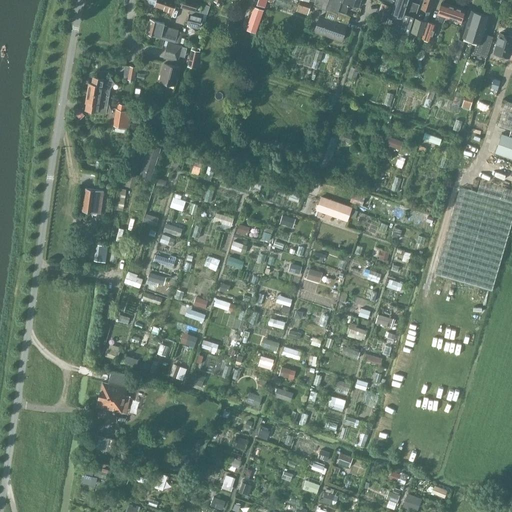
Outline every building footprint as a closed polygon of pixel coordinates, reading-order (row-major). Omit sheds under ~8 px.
[(147,0),(149,3),(155,5),(155,6),(168,10),(166,15),(172,17),(177,0),(176,0),(147,0)] [(204,13),(207,14),(210,6),(204,4),(203,3),(201,2),(198,1),(195,0),(183,0),(181,7),(190,9),(195,11),(204,13)] [(266,0),(258,0),(256,5),(259,6),(258,9),(263,11),(266,0)] [(315,0),(314,4),(337,12),(341,0),(315,0)] [(349,4),(359,7),(361,0),(342,0),(342,2),(340,10),(346,12),(349,4)] [(406,12),(409,0),(397,0),(397,2),(395,8),(406,12)] [(427,15),(429,16),(434,0),(424,0),(421,9),(428,11),(427,15)] [(444,16),(461,22),(465,10),(442,2),(436,20),(442,22),(444,16)] [(382,3),(380,9),(383,10),(381,16),(388,18),(392,6),(382,3)] [(203,17),(204,13),(195,11),(190,9),(187,24),(186,24),(187,24),(200,27),(202,22),(203,21),(202,21),(203,17)] [(328,10),(325,18),(347,26),(350,17),(338,12),(337,14),(328,10)] [(473,11),(472,11),(463,37),(473,40),(482,14),(473,11)] [(414,17),(405,14),(399,30),(409,34),(414,17)] [(491,17),(482,14),(473,40),(478,42),(476,48),(480,49),(478,55),(486,57),(492,38),(488,37),(485,36),(491,17)] [(325,18),(320,16),(315,31),(341,40),(347,26),(325,18)] [(426,22),(415,18),(411,32),(422,35),(426,22)] [(161,38),(164,39),(176,42),(180,43),(182,38),(183,32),(179,30),(164,26),(164,23),(150,19),(147,33),(151,34),(151,35),(152,35),(152,34),(160,36),(161,36),(161,38)] [(436,25),(428,22),(423,38),(431,40),(436,25)] [(389,38),(396,40),(405,44),(408,35),(399,32),(392,29),(389,38)] [(494,53),(509,57),(511,47),(511,36),(508,35),(508,34),(507,32),(503,31),(501,32),(501,33),(500,33),(494,53)] [(464,42),(458,40),(455,49),(461,51),(463,46),(462,46),(464,42)] [(164,58),(178,62),(182,46),(168,42),(164,58)] [(200,49),(199,48),(198,48),(192,47),(188,66),(196,68),(200,49)] [(164,63),(160,81),(175,85),(180,67),(164,63)] [(128,79),(134,80),(136,68),(130,67),(128,79)] [(106,113),(109,96),(110,90),(110,87),(111,86),(115,83),(110,77),(106,81),(103,80),(104,78),(93,76),(92,83),(89,83),(87,93),(85,102),(87,103),(85,109),(106,113)] [(465,97),(463,103),(462,107),(470,109),(471,105),(473,99),(465,97)] [(498,125),(511,130),(511,102),(506,101),(498,125)] [(117,115),(116,125),(127,127),(128,127),(130,111),(129,111),(126,111),(127,105),(125,105),(120,104),(119,104),(118,109),(117,115)] [(146,114),(150,128),(161,125),(157,111),(156,111),(155,108),(151,109),(151,112),(146,114)] [(344,125),(334,122),(321,163),(331,166),(344,125)] [(511,136),(502,133),(495,152),(511,157),(511,136)] [(192,137),(189,147),(193,149),(194,146),(201,149),(202,145),(196,142),(197,139),(192,137)] [(148,149),(139,177),(150,180),(159,152),(160,148),(150,144),(148,149)] [(137,175),(129,173),(126,186),(134,188),(137,175)] [(511,202),(460,187),(435,274),(492,291),(511,222),(511,202)] [(86,188),(83,211),(101,213),(104,191),(86,188)] [(350,201),(362,205),(365,198),(353,194),(350,201)] [(320,201),(317,209),(345,219),(349,207),(321,197),(320,201)] [(96,252),(95,260),(105,261),(107,245),(100,244),(98,252),(96,252)] [(111,370),(109,380),(123,384),(125,384),(126,381),(128,375),(112,370),(111,370)] [(123,412),(127,395),(126,395),(128,388),(127,388),(115,385),(108,383),(103,382),(97,406),(123,413),(123,412)] [(164,411),(167,403),(167,402),(156,398),(153,405),(153,406),(164,411)] [(208,408),(190,403),(189,409),(206,414),(208,408)]
